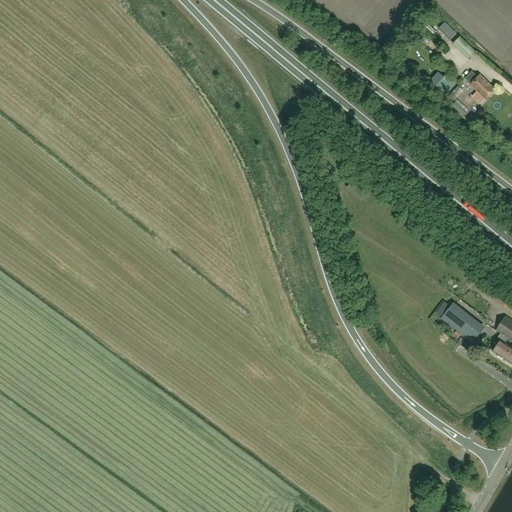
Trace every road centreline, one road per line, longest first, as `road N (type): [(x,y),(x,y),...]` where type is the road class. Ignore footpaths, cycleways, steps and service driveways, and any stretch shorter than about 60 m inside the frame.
road 1 (trunk): [(182,0),(251,81),(281,132),(327,274),(360,346),(433,422),(502,465)]
road 2 (trunk): [(511,247),(213,0)]
road 3 (trunk): [(511,189),(250,0)]
